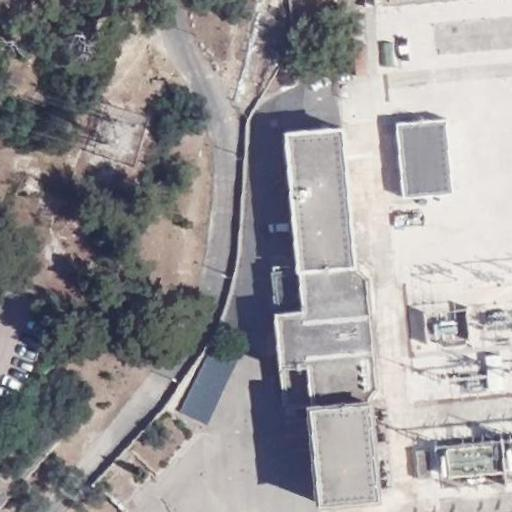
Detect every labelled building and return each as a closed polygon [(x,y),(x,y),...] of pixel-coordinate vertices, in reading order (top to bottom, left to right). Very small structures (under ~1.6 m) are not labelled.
[(393,126),(400,203),(450,198),(443,122),(393,126)] [(354,286),(340,143),(285,148),(297,279),(272,282),(272,286),(270,286),(283,423),(310,420),(319,511),(372,511),(375,511),(365,408),(371,401),(361,293),(354,286)] [(464,340),(461,299),(419,302),(422,342),(464,340)] [(500,356),(484,357),(486,380),(502,378),(500,356)] [(511,442),(440,448),(443,483),(511,477),(511,442)] [(429,450),(415,451),(418,480),(432,478),(429,450)]
